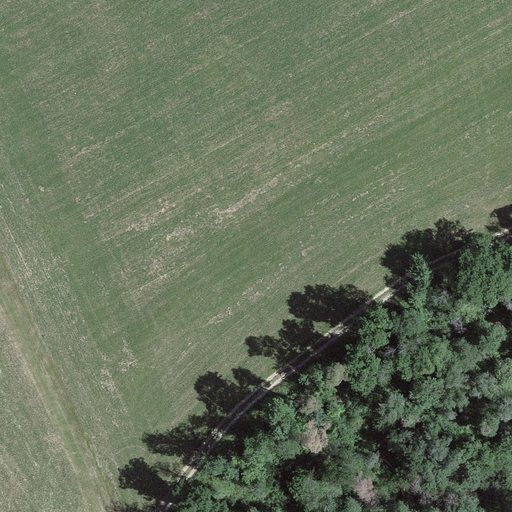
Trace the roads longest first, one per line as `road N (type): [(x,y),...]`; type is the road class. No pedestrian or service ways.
road 1 (track): [(154,511),(220,413),(371,299),(511,213)]
road 2 (track): [(123,511),(0,250)]
